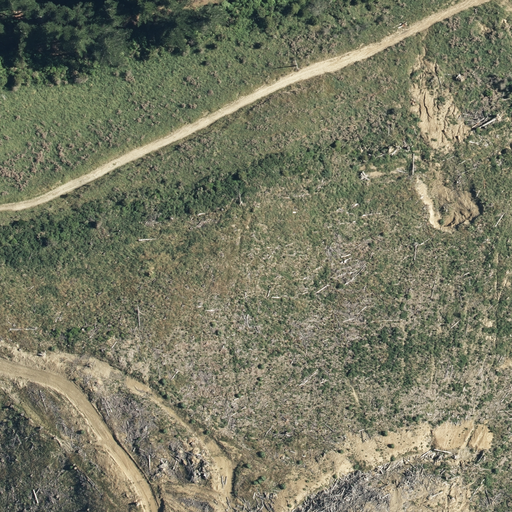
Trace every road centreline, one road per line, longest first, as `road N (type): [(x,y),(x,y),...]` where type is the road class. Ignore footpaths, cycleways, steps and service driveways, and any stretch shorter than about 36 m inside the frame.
road 1 (track): [(0,203),(25,201),(443,0)]
road 2 (track): [(159,511),(122,385),(65,366),(0,378)]
road 3 (track): [(196,0),(70,35),(0,33)]
